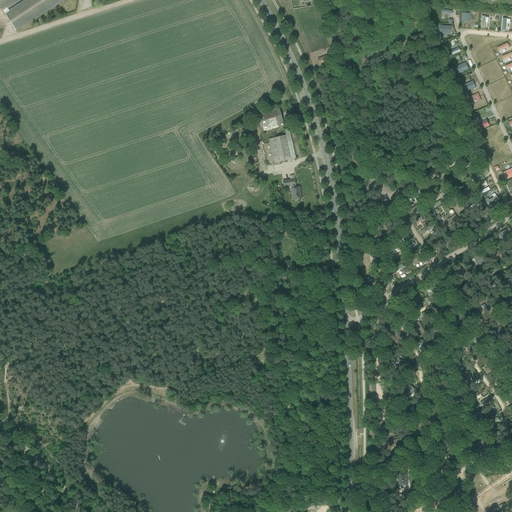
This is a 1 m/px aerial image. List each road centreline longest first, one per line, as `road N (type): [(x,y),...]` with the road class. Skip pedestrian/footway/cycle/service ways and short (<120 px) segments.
road 1 (secondary): [(349,511),(348,373),(333,199),(299,77),(260,0)]
road 2 (track): [(124,0),(0,40)]
